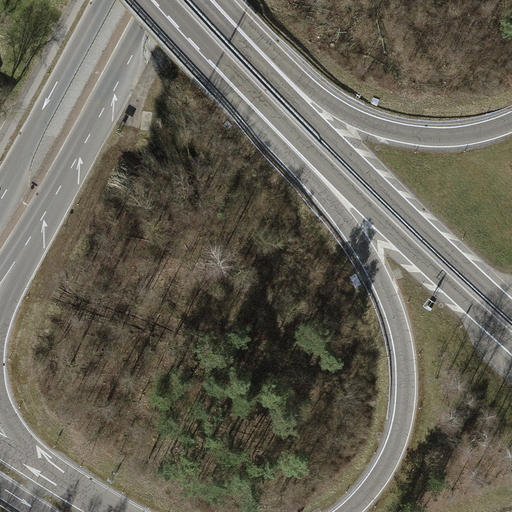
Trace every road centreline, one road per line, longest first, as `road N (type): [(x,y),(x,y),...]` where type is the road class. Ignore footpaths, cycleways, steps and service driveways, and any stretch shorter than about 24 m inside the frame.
road 1 (trunk): [(313,154),(390,299),(404,345),(406,404),(397,445),(349,511)]
road 2 (trunk): [(511,308),(248,51)]
road 3 (trunk): [(511,122),(445,137),(388,130),(334,107),(248,51)]
road 4 (trunk): [(313,154),(511,344)]
road 5 (secondary): [(104,0),(0,201)]
road 6 (secondary): [(47,194),(153,0)]
road 7 (trunk): [(165,0),(313,154)]
road 8 (trunk): [(0,324),(47,194)]
